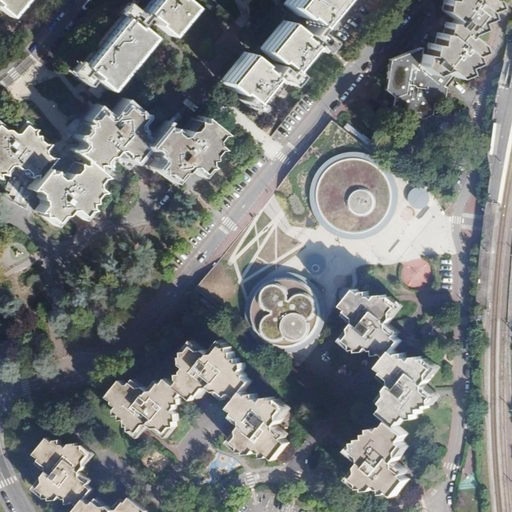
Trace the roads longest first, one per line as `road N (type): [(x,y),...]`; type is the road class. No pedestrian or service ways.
road 1 (tertiary): [(63,378),(106,358),(162,306),(411,0)]
road 2 (residential): [(436,500),(456,410),(452,226),(471,178),(507,0)]
road 3 (residential): [(0,212),(49,253),(40,321),(63,378)]
road 4 (unknown): [(214,113),(255,118),(327,42)]
